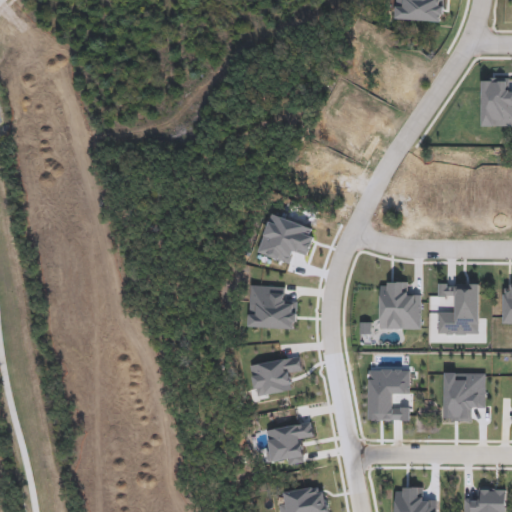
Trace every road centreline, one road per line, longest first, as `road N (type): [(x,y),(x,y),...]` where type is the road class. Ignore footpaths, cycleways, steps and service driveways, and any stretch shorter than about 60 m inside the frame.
road 1 (residential): [(470,46),(365,208),(337,282),(332,351),(363,511)]
road 2 (residential): [(351,456),(511,456)]
road 3 (residential): [(354,236),(416,249),(511,249)]
